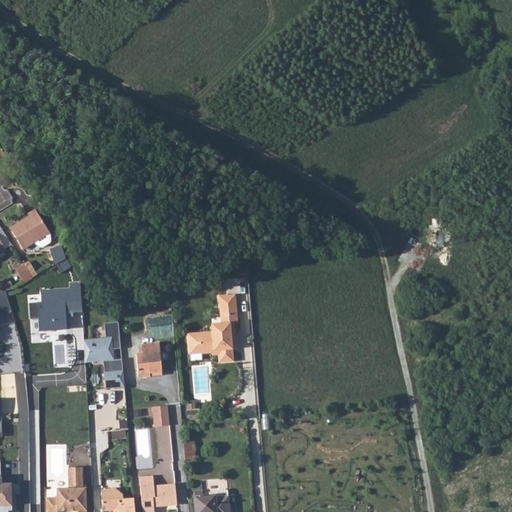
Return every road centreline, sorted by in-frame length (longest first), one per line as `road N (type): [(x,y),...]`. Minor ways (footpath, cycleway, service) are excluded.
road 1 (track): [(430,511),(381,242),(362,214),(288,167),(55,51),(0,11)]
road 2 (unknown): [(259,511),(246,326)]
